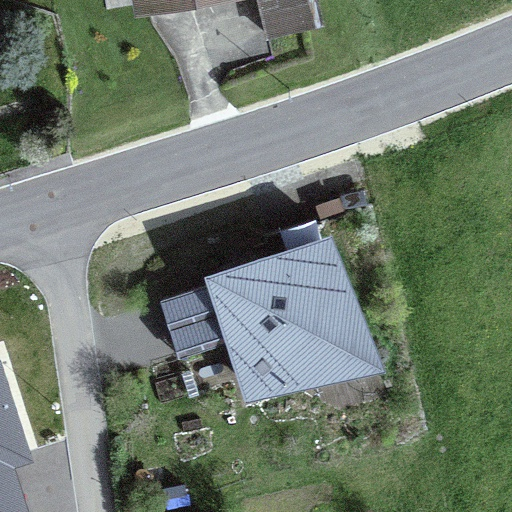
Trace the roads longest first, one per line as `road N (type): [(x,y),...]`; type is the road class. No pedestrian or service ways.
road 1 (tertiary): [(58,193),(321,113),(511,43)]
road 2 (residential): [(58,193),(97,511)]
